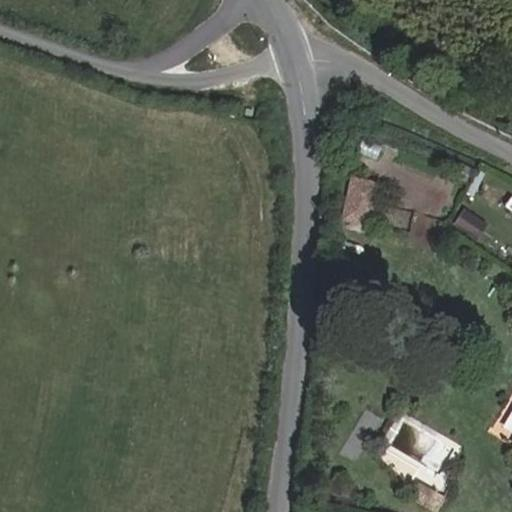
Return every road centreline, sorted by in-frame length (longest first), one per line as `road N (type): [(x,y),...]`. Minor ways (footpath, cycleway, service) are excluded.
road 1 (residential): [(269,511),(306,207),(284,77)]
road 2 (unclassified): [(284,77),(352,70),(467,143),(511,157)]
road 3 (residential): [(0,26),(140,71)]
road 4 (residential): [(140,71),(284,77)]
road 5 (residential): [(240,0),(140,71)]
